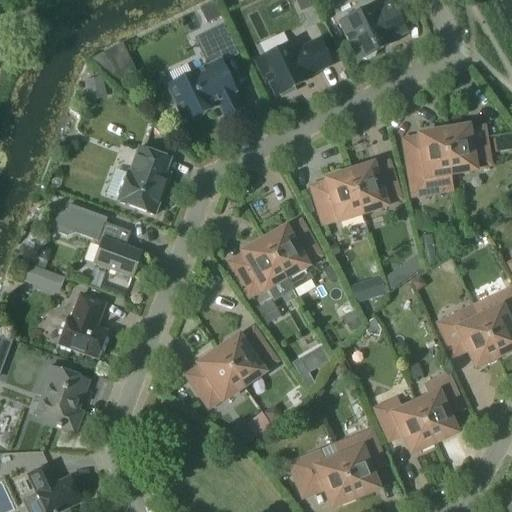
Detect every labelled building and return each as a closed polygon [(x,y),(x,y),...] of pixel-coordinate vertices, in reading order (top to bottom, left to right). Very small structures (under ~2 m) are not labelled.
[(206,24),(221,17),(213,2),(199,9),(206,24)] [(378,5),(339,23),(358,62),(362,60),(367,61),(375,57),(377,52),(397,43),(395,39),(407,33),(392,2),(380,8),(378,5)] [(164,96),(164,100),(165,104),(169,106),(173,107),(176,105),(185,123),(195,118),(198,118),(203,116),(206,113),(212,110),(209,106),(217,102),(225,118),(241,110),(234,95),(235,94),(221,63),(237,56),(223,26),(195,39),(209,68),(168,87),(170,91),(166,93),(164,96)] [(258,61),(276,97),(280,95),(282,99),(295,92),(293,89),(310,80),(309,77),(332,66),(319,41),(297,52),(294,46),(298,43),(297,42),(258,61)] [(427,179),(451,175),(443,128),(442,128),(443,133),(420,137),(420,140),(417,140),(418,150),(407,152),(407,151),(406,151),(411,179),(426,176),(427,179)] [(443,128),(451,175),(475,171),(474,168),(490,166),(484,129),(468,132),(468,129),(445,133),(444,128),(443,128)] [(139,149),(130,173),(129,173),(118,203),(155,217),(156,213),(159,212),(162,204),(160,201),(161,200),(164,198),(167,190),(165,187),(170,175),(166,174),(170,161),(139,149)] [(348,170),(363,214),(386,207),(385,205),(400,200),(389,165),(374,169),(373,167),(350,174),(349,169),(348,170)] [(340,222),(363,214),(348,170),(349,174),(327,181),(327,184),(312,189),(323,224),(339,219),(340,222)] [(94,265),(132,279),(134,272),(142,268),(138,261),(141,254),(121,246),(126,233),(130,234),(130,233),(104,224),(96,247),(100,248),(94,265)] [(262,238),(292,291),(311,280),(304,268),(307,267),(305,265),(319,257),(301,225),(287,233),(285,230),(265,242),(263,238),(262,238)] [(262,238),(261,238),(264,243),(243,254),(245,257),(231,265),(249,297),(263,289),(265,291),(268,289),(274,301),(292,291),(262,238)] [(408,279),(400,268),(386,278),(390,292),(408,279)] [(64,279),(55,276),(50,289),(59,293),(64,279)] [(359,304),(386,293),(379,276),(352,287),(359,304)] [(480,320),(498,358),(511,351),(511,330),(511,327),(511,325),(511,324),(511,295),(510,292),(474,309),(474,311),(475,310),(480,320)] [(59,346),(98,360),(108,334),(95,329),(97,323),(98,323),(105,305),(81,296),(72,320),(68,319),(59,346)] [(498,358),(480,320),(466,326),(461,316),(439,326),(453,354),(453,353),(464,347),(467,348),(477,368),(487,364),(489,366),(497,363),(497,359),(498,358)] [(216,348),(243,387),(263,373),(262,371),(275,362),(254,332),(241,341),(239,339),(220,352),(217,348),(216,348)] [(0,337),(0,373),(11,342),(0,337)] [(292,364),(307,390),(315,385),(309,374),(329,362),(321,347),(292,364)] [(216,348),(216,349),(218,353),(199,366),(201,369),(198,371),(203,379),(194,385),(193,385),(209,408),(222,399),(223,401),(243,387),(216,348)] [(332,366),(336,378),(347,373),(343,362),(332,366)] [(423,377),(418,364),(406,369),(411,381),(423,377)] [(36,417),(52,423),(51,427),(74,435),(82,414),(74,411),(78,401),(81,402),(88,382),(49,368),(39,396),(43,398),(36,417)] [(430,399),(416,405),(434,444),(456,434),(447,414),(448,411),(459,406),(459,407),(460,406),(447,378),(425,388),(430,399)] [(434,444),(416,405),(402,412),(397,401),(375,411),(388,439),(389,439),(389,438),(400,433),(402,434),(412,454),(434,444)] [(271,426),(282,419),(274,407),(263,414),(271,426)] [(355,499),(377,490),(369,469),(370,467),(382,462),(382,463),(383,462),(371,434),(349,443),(353,454),(339,460),(355,499)] [(355,499),(339,460),(325,465),(320,454),(291,466),(302,495),(303,495),(303,494),(322,486),(324,487),(333,508),(355,499)] [(28,476),(45,511),(62,511),(81,503),(70,480),(60,484),(51,466),(28,476)]
